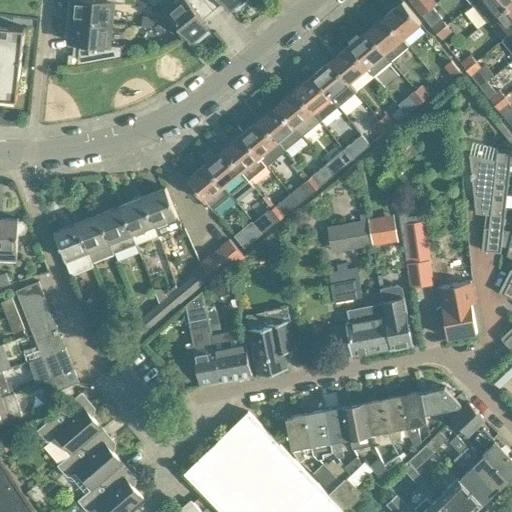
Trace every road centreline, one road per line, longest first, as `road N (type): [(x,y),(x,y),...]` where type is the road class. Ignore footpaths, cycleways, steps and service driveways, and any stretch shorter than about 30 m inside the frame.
road 1 (residential): [(511,422),(464,370),(437,355),(198,401),(159,440)]
road 2 (residential): [(38,147),(133,137),(194,111),(326,0)]
road 3 (residential): [(38,147),(48,0)]
